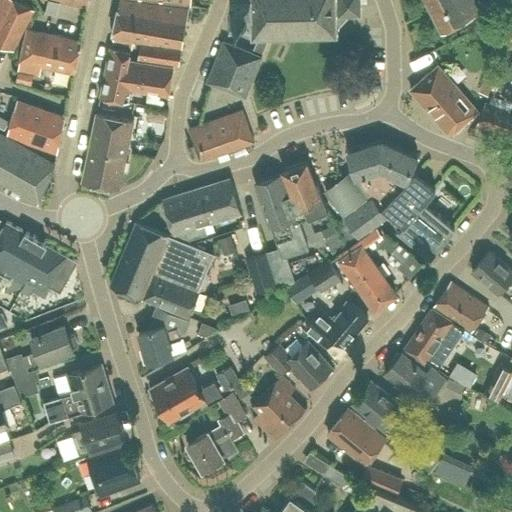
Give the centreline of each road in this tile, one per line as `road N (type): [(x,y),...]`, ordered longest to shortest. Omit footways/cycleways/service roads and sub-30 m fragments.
road 1 (residential): [(206,508),(227,500),(301,432),(484,218),(500,169)]
road 2 (residential): [(206,508),(172,491),(149,453),(78,215)]
road 3 (residential): [(173,161),(205,170),(254,156),(282,137),(384,109)]
road 4 (residential): [(78,215),(67,175),(104,0)]
road 5 (residential): [(173,161),(178,106),(219,0)]
road 6 (residential): [(384,109),(418,135),(500,169)]
